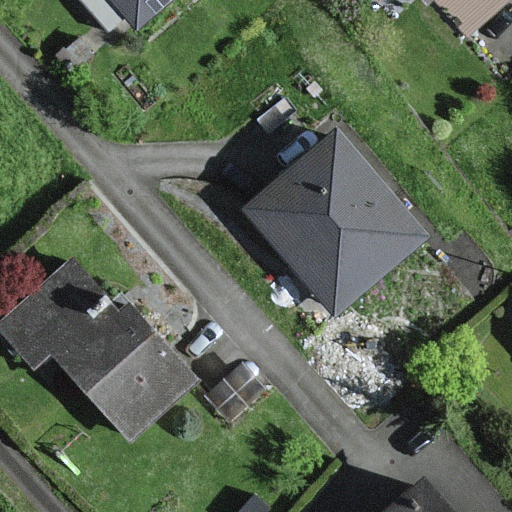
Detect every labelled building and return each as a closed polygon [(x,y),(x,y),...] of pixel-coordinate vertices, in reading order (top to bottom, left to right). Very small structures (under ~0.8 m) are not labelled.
[(167,0),(104,0),(131,31),(167,0)] [(411,0),(421,11),(434,0),(411,0)] [(417,241),(330,142),(246,214),(333,314),(417,241)] [(113,311),(73,263),(0,323),(0,326),(34,367),(52,353),(130,445),(198,388),(125,301),(113,311)] [(438,511),(417,488),(389,511),(438,511)]
